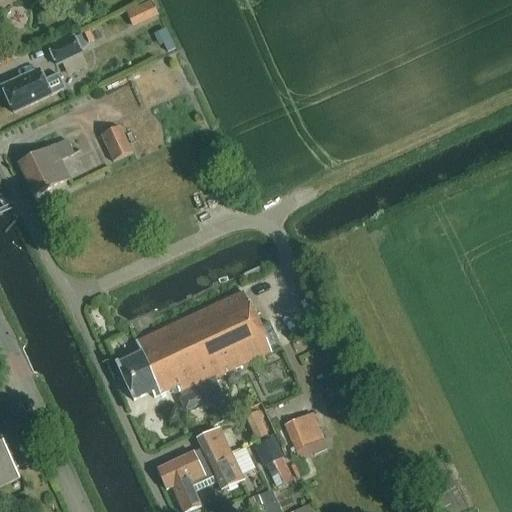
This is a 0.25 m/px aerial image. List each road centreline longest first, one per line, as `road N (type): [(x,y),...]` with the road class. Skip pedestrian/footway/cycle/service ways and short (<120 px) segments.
road 1 (residential): [(165,511),(0,159)]
road 2 (tertiary): [(82,511),(0,338)]
